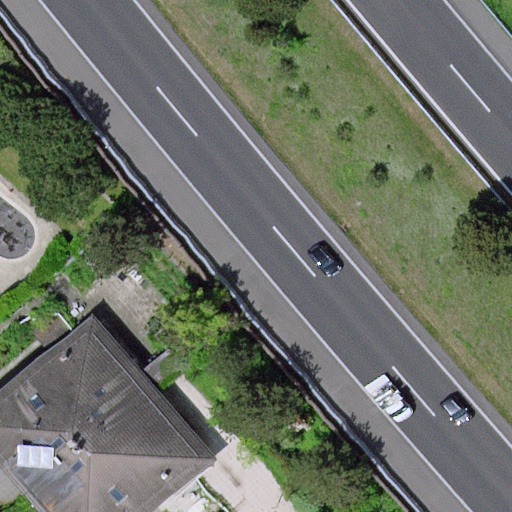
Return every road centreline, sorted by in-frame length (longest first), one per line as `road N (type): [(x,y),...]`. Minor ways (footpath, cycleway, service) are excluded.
road 1 (motorway): [(87,0),(511,501)]
road 2 (motorway): [(511,134),(399,0)]
